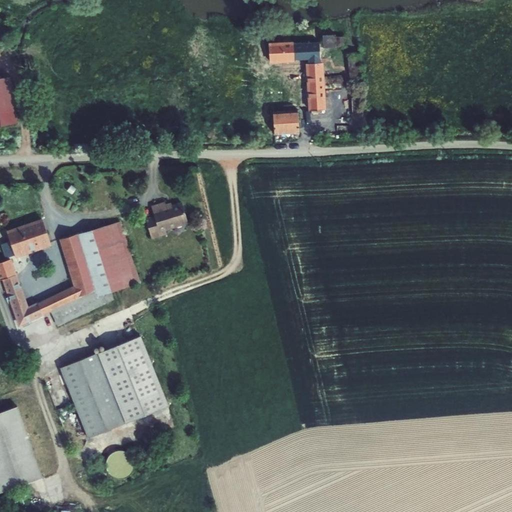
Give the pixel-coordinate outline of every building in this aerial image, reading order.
[(346,46),(346,34),(324,33),(323,46),(346,46)] [(274,50),(275,65),(302,63),(301,49),(274,50)] [(328,68),(314,68),(316,114),(330,114),(328,68)] [(0,125),(20,122),(12,76),(0,77),(0,125)] [(304,115),(278,115),(279,137),(305,137),(304,115)] [(142,216),(147,233),(157,230),(156,226),(184,217),(178,198),(162,202),(161,197),(147,201),(151,213),(142,216)] [(8,240),(12,252),(49,240),(43,219),(5,232),(8,240)] [(117,219),(103,223),(122,283),(137,278),(117,219)] [(122,283),(103,223),(79,231),(98,289),(99,291),(102,290),(110,287),(122,283)] [(49,311),(60,305),(98,289),(79,231),(59,237),(74,284),(44,298),(49,311)] [(12,252),(8,240),(0,242),(0,251),(1,256),(12,252)] [(0,279),(3,279),(19,324),(41,314),(36,301),(25,306),(8,259),(0,261),(0,279)] [(115,300),(110,287),(102,290),(107,303),(115,300)] [(25,339),(107,303),(102,290),(99,291),(98,289),(60,305),(64,315),(52,320),(49,311),(41,314),(19,324),(25,339)] [(44,298),(36,301),(41,314),(49,311),(44,298)] [(60,305),(49,311),(52,320),(64,315),(60,305)] [(0,322),(0,392),(23,385),(0,322)] [(169,403),(142,333),(61,365),(89,435),(169,403)] [(0,489),(43,474),(18,403),(0,409),(0,489)] [(106,462),(120,479),(134,467),(120,451),(106,462)]
